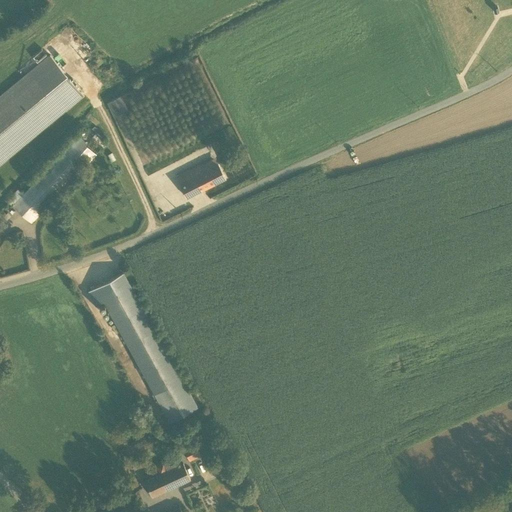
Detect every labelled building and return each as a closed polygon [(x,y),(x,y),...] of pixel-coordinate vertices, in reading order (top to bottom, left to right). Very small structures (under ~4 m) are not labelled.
[(0,162),(82,94),(49,55),(0,95),(0,162)] [(130,91),(109,101),(115,113),(136,102),(130,91)] [(87,144),(93,138),(84,129),(23,193),(18,188),(6,200),(29,222),(32,222),(97,153),(87,144)] [(175,177),(186,198),(224,178),(214,158),(175,177)] [(122,271),(87,291),(95,305),(103,302),(169,421),(197,406),(122,271)] [(184,450),(182,451),(183,453),(185,452),(189,460),(209,451),(203,438),(183,448),(184,450)] [(211,456),(220,474),(231,468),(221,451),(211,456)] [(182,462),(179,464),(175,456),(155,465),(159,473),(144,480),(152,496),(190,479),(182,462)]
